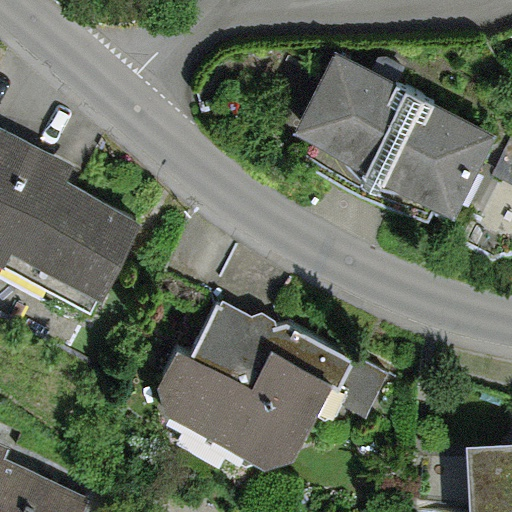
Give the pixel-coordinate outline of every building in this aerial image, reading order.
[(448,213),(486,141),(340,64),(302,135),(380,176),(448,213)] [(6,137),(0,148),(0,263),(91,310),(137,221),(64,183),(70,170),(60,165),(6,137)] [(286,470),(342,362),(279,329),(226,301),(197,357),(183,350),(156,402),(286,470)] [(511,511),(511,449),(478,451),(480,511),(511,511)] [(0,511),(78,511),(80,508),(0,470),(0,511)]
